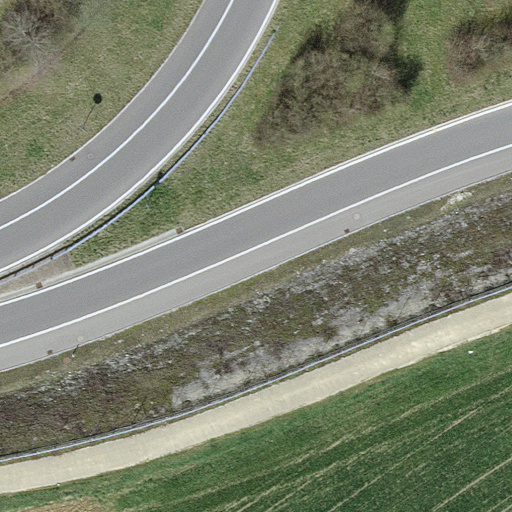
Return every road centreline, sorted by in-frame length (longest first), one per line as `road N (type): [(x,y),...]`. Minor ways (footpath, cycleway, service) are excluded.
road 1 (trunk): [(0,330),(511,130)]
road 2 (track): [(0,486),(70,475),(273,418),(434,342),(511,321)]
road 3 (motorway): [(244,0),(202,73),(144,140),(72,200),(0,240)]
